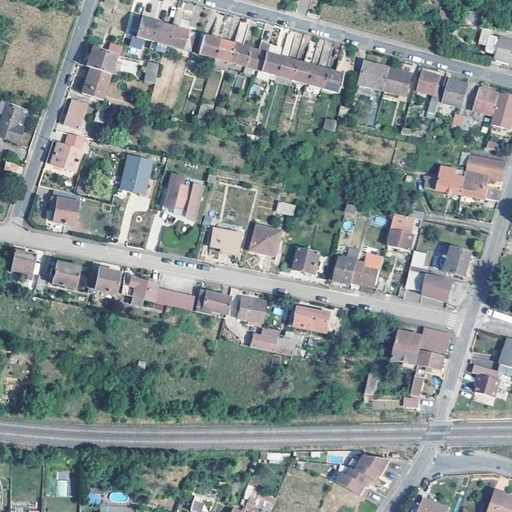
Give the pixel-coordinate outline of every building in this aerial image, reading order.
[(152,41),(157,22),(134,15),(129,35),(152,41)] [(165,53),(167,45),(172,26),(157,22),(152,41),(150,48),(165,53)] [(172,26),(167,45),(191,52),(197,33),(172,26)] [(215,59),(220,39),(205,35),(199,54),(215,59)] [(503,40),(494,37),(490,54),(499,57),(498,60),(511,63),(511,40),(504,38),(503,40)] [(220,39),(215,59),(230,63),(236,44),(220,39)] [(276,76),(281,57),(268,53),(270,45),(261,42),(259,50),(253,70),(276,76)] [(92,67),(111,74),(117,56),(119,57),(120,55),(122,46),(112,43),(109,53),(94,48),(87,67),(92,68),(92,69),(92,67)] [(259,50),(236,44),(230,63),(253,70),(259,50)] [(292,80),(297,61),(281,57),(276,76),(292,80)] [(307,85),(312,65),(297,61),(292,80),(307,85)] [(159,64),(150,62),(146,82),(156,84),(156,83),(159,64)] [(384,91),(391,69),(367,62),(360,85),(384,91)] [(307,85),(322,89),(327,70),(312,65),(307,85)] [(103,100),(111,74),(92,67),(92,69),(92,68),(83,94),(103,100)] [(413,75),(391,69),(384,91),(406,98),(413,75)] [(343,74),(327,70),(322,89),(338,94),(343,74)] [(442,94),(444,87),(439,85),(441,77),(424,72),(419,91),(433,95),(428,117),(435,119),(442,94)] [(444,87),(442,94),(446,95),(444,104),(463,109),(469,86),(446,79),(444,87)] [(384,91),(360,85),(360,88),(383,95),(384,91)] [(500,94),(481,89),(475,111),(494,117),(500,94)] [(511,128),(511,98),(501,95),(492,126),(511,131),(511,128)] [(89,103),(73,100),(65,124),(80,129),(89,103)] [(24,110),(8,105),(0,129),(0,137),(20,144),(25,129),(18,127),(24,110)] [(110,112),(100,108),(95,122),(105,125),(110,112)] [(454,128),(462,130),(465,117),(457,115),(454,128)] [(337,120),(327,117),(326,122),(336,125),(337,120)] [(465,117),(462,130),(469,132),(473,119),(465,117)] [(413,131),(404,129),(402,135),(411,137),(413,131)] [(69,134),(65,146),(80,151),(85,137),(69,134)] [(499,145),(489,143),(488,151),(498,152),(499,145)] [(65,146),(58,144),(51,164),(75,172),(82,151),(80,151),(65,146)] [(123,179),(126,180),(132,156),(128,155),(123,179)] [(132,156),(126,180),(124,190),(145,194),(152,160),(132,156)] [(468,166),(467,172),(462,196),(486,200),(486,199),(499,202),(500,199),(501,190),(488,188),(489,182),(496,183),(496,180),(503,181),(507,164),(469,157),(468,166)] [(20,166),(8,163),(7,172),(18,174),(20,166)] [(462,196),(467,172),(443,168),(440,179),(425,176),(424,180),(428,180),(426,188),(438,190),(438,191),(462,196)] [(184,220),(195,223),(204,188),(194,183),(193,186),(183,184),(185,176),(171,173),(161,214),(171,217),(172,213),(184,214),(184,220)] [(215,183),(217,176),(210,174),(207,181),(215,183)] [(75,194),(59,191),(57,198),(78,203),(80,195),(75,194)] [(57,198),(53,198),(50,211),(55,212),(53,222),(75,226),(78,203),(57,198)] [(293,216),(295,204),(278,201),(275,212),(293,216)] [(359,207),(348,204),(346,214),(357,214),(359,207)] [(412,210),(410,218),(416,219),(423,220),(425,213),(412,210)] [(396,215),(390,247),(410,253),(415,236),(411,234),(416,219),(410,218),(396,215)] [(240,228),(218,224),(217,229),(239,234),(240,228)] [(283,233),(258,226),(251,252),(277,257),(283,233)] [(217,229),(214,229),(211,246),(221,248),(221,252),(238,255),(241,234),(239,234),(217,229)] [(473,254),(453,248),(446,273),(466,278),(473,254)] [(320,254),(300,250),(295,271),(306,273),(306,274),(307,276),(312,277),(314,275),(316,275),(320,254)] [(31,278),(38,280),(39,275),(42,266),(33,264),(35,255),(15,251),(12,270),(23,272),(22,279),(31,281),(31,278)] [(410,272),(426,275),(428,268),(422,267),(422,263),(420,263),(422,254),(415,252),(410,272)] [(358,262),(339,257),(334,281),(352,285),(353,284),(358,262)] [(71,265),(57,262),(56,270),(52,270),(51,275),(55,276),(53,284),(75,289),(80,267),(78,267),(78,264),(77,263),(72,262),(71,263),(71,265)] [(361,262),(358,262),(353,284),(375,289),(376,285),(356,281),(361,262)] [(367,264),(361,262),(356,281),(376,285),(380,270),(366,266),(367,264)] [(92,274),(89,289),(115,295),(120,273),(99,268),(98,276),(92,274)] [(410,272),(407,284),(406,288),(424,292),(427,275),(426,275),(410,272)] [(47,276),(39,275),(38,280),(35,289),(44,291),(47,276)] [(155,302),(158,290),(159,281),(129,275),(127,284),(123,284),(121,295),(133,297),(143,300),(155,302)] [(423,297),(438,301),(449,303),(454,283),(444,280),(444,279),(427,275),(424,292),(423,297)] [(389,279),(380,277),(376,291),(386,293),(389,279)] [(406,288),(407,284),(402,283),(399,296),(404,297),(406,288)] [(194,298),(158,290),(155,302),(156,302),(167,305),(191,311),(194,298)] [(230,298),(201,291),(196,312),(225,319),(230,298)] [(142,307),(143,300),(133,297),(131,304),(142,307)] [(268,302),(242,297),(237,319),(247,321),(263,324),(268,302)] [(155,302),(143,300),(142,307),(155,309),(156,302),(155,302)] [(322,314),(299,310),(295,328),(327,335),(331,314),(323,312),(322,314)] [(281,331),(262,327),(262,329),(261,331),(260,336),(253,334),(250,347),(264,350),(275,353),(281,331)] [(425,331),(424,337),(421,349),(449,355),(451,340),(449,336),(425,331)] [(421,351),(421,349),(424,337),(401,332),(394,361),(404,363),(417,366),(421,351)] [(511,339),(501,372),(511,375),(511,339)] [(445,358),(422,353),(419,367),(428,368),(428,373),(431,373),(432,369),(443,371),(445,358)] [(417,366),(404,363),(402,369),(416,372),(417,366)] [(473,374),(479,376),(476,384),(479,385),(478,386),(478,387),(476,394),(496,400),(501,383),(498,382),(501,372),(476,365),(473,374)] [(379,376),(370,374),(365,395),(375,396),(379,376)] [(424,380),(416,378),(413,397),(420,399),(424,380)] [(420,399),(405,397),(403,406),(417,409),(420,399)] [(384,477),(392,463),(366,457),(358,471),(353,469),(349,476),(343,473),(338,483),(362,497),(372,480),(377,483),(381,476),(384,477)] [(68,496),(67,471),(57,472),(58,497),(68,496)] [(511,497),(498,493),(491,511),(511,511),(511,501),(509,500),(511,497)] [(203,501),(194,498),(192,507),(200,510),(203,501)] [(419,511),(446,511),(448,508),(426,498),(422,506),(419,511)] [(257,502),(249,499),(245,507),(247,508),(246,510),(248,510),(249,509),(253,510),(257,502)] [(412,511),(419,511),(422,506),(416,503),(412,511)]
